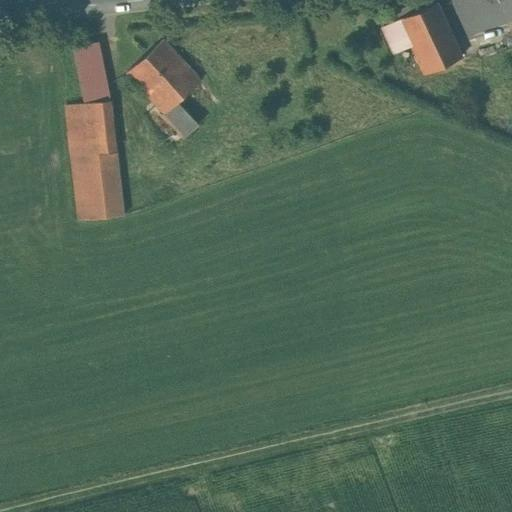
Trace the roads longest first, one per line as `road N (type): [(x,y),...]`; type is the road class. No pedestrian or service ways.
road 1 (track): [(511,394),(5,511)]
road 2 (tertiary): [(0,13),(128,0)]
